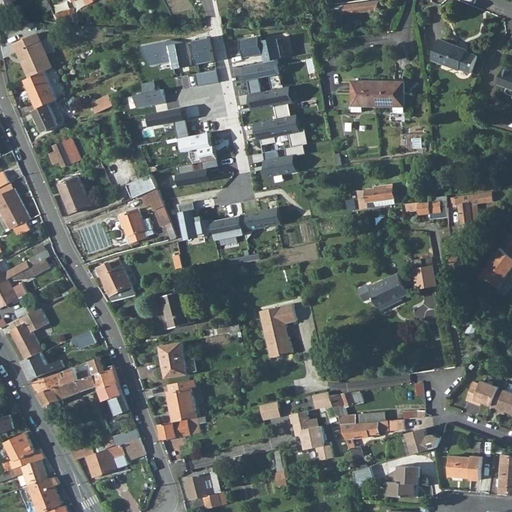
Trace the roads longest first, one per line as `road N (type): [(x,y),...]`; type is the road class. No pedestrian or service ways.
road 1 (residential): [(164,511),(170,489),(153,441),(107,321),(67,254),(0,79)]
road 2 (residential): [(511,442),(440,414),(439,393),(462,370),(434,227),(407,226)]
road 3 (residential): [(208,0),(245,183),(230,197)]
road 4 (tertiary): [(0,347),(93,511)]
